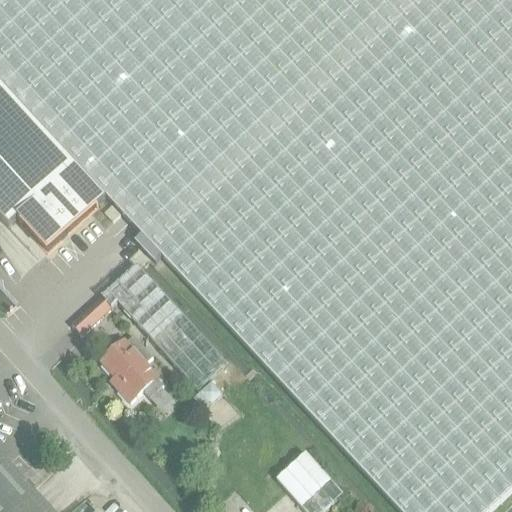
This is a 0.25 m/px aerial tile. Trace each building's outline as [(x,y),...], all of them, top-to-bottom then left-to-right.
[(511,0),(0,0),(0,97),(101,206),(107,213),(111,209),(121,218),(116,223),(385,511),(499,511),(511,500),(511,0)] [(0,97),(0,220),(10,232),(18,225),(48,258),(101,206),(0,97)] [(121,218),(111,209),(107,213),(103,216),(113,227),(116,223),(121,218)] [(109,296),(198,394),(227,368),(138,270),(109,296)] [(102,302),(72,329),(82,340),(112,313),(111,313),(102,303),(102,302)] [(125,345),(102,366),(122,388),(117,392),(130,406),(135,402),(143,394),(151,403),(164,391),(156,383),(158,381),(146,369),(154,362),(134,341),(127,347),(125,345)] [(328,511),(343,499),(313,465),(306,457),(277,484),(302,511),(328,511)] [(0,511),(45,511),(0,461),(0,511)]
